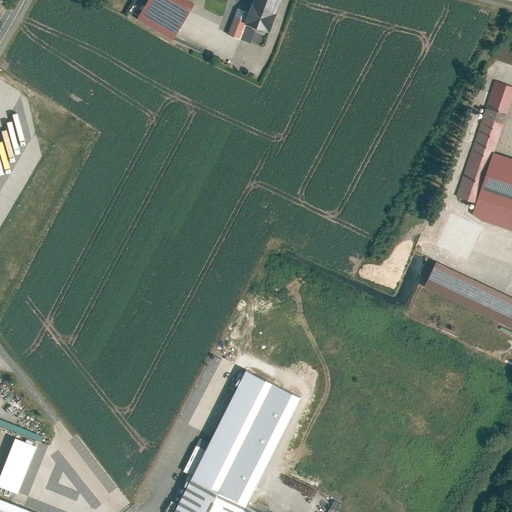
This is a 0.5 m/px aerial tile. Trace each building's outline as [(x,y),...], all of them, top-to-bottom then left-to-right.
[(194,3),(188,0),(145,0),(136,17),(174,38),(194,3)] [(239,4),(227,0),(200,0),(193,22),(227,35),(235,15),(237,8),(239,4)] [(269,32),(280,0),(253,0),(249,12),(246,19),(245,23),(246,23),(269,32)] [(235,15),(246,19),(249,12),(237,8),(235,15)] [(246,19),(235,15),(227,35),(241,39),(246,23),(245,23),(246,19)] [(511,86),(495,81),(486,108),(506,114),(511,95),(511,86)] [(506,114),(486,108),(457,194),(477,201),(493,153),(506,114)] [(511,159),(493,153),(477,201),(472,215),(511,227),(511,159)] [(511,296),(435,263),(425,287),(511,325),(511,296)] [(193,476),(192,477),(218,490),(274,384),(248,370),(207,450),(193,476)] [(16,438),(0,477),(0,486),(16,493),(35,446),(16,438)] [(183,471),(193,476),(207,450),(197,444),(183,471)] [(192,477),(174,511),(260,511),(218,490),(192,477)] [(34,511),(0,498),(0,511),(34,511)]
